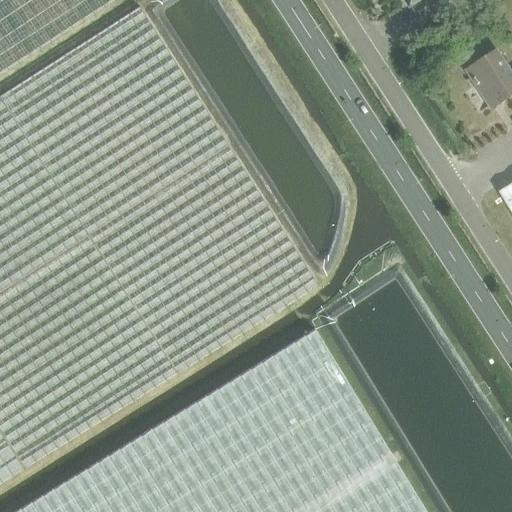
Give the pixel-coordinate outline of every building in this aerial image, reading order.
[(0,0),(0,75),(32,55),(116,0),(0,0)] [(402,0),(411,13),(427,2),(432,9),(445,0),(402,0)] [(0,97),(0,484),(82,433),(305,294),(316,285),(236,158),(139,7),(0,97)] [(500,104),(511,96),(511,76),(497,53),(469,71),(479,86),(481,85),(494,105),(499,102),(500,104)] [(511,185),(504,190),(499,193),(511,213),(511,185)] [(14,511),(425,511),(336,365),(314,330),(14,511)]
